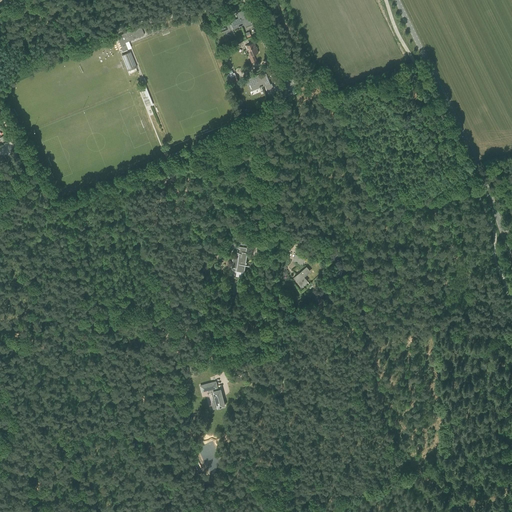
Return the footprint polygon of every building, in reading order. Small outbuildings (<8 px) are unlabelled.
[(237,13),(239,18),(231,21),(234,28),(239,26),(242,25),(245,24),(246,26),(251,24),(250,21),(249,21),(244,10),(240,12),(237,13)] [(129,29),(124,32),(124,33),(118,35),(118,36),(117,37),(123,51),(127,50),(124,43),(144,35),(141,26),(130,31),(129,29)] [(245,45),(247,50),(248,50),(250,56),(258,53),(254,42),(245,45)] [(122,55),(128,71),(136,67),(130,52),(122,55)] [(251,82),(254,89),(260,87),(262,86),(262,85),(265,84),(267,90),(273,87),(272,84),(270,84),(266,74),(259,76),(260,79),(251,82)] [(230,78),(232,84),(238,81),(236,75),(230,78)] [(291,81),(285,83),(286,86),(289,92),(299,88),(295,79),(291,81)] [(238,112),(241,117),(250,111),(249,109),(244,111),(243,109),(238,112)] [(226,241),(225,241),(226,243),(227,243),(226,246),(228,246),(227,249),(227,252),(231,252),(231,249),(232,247),(240,248),(239,253),(237,252),(236,257),(238,257),(238,258),(233,258),(232,267),(237,268),(236,271),(244,272),(245,265),(246,264),(248,252),(247,252),(248,245),(249,245),(250,237),(242,236),(241,244),(247,245),(247,248),(240,247),(239,246),(238,246),(238,245),(237,245),(236,245),(236,244),(235,244),(235,243),(234,243),(234,242),(233,242),(233,241),(233,239),(229,238),(228,240),(227,241),(226,241)] [(293,260),(302,264),(305,259),(295,255),(293,260)] [(294,278),(301,286),(302,286),(307,281),(304,277),(310,272),(307,267),(294,278)] [(200,386),(202,392),(208,390),(209,393),(212,392),(214,402),(212,403),(213,409),(216,408),(220,407),(221,407),(225,406),(220,389),(218,390),(216,382),(200,386)]
